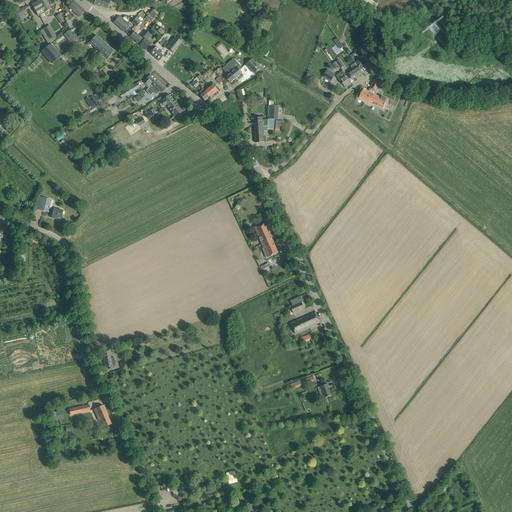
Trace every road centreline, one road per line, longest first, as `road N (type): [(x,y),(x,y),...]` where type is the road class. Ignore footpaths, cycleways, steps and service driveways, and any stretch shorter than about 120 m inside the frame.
road 1 (tertiary): [(413,511),(260,175)]
road 2 (unclassified): [(155,511),(98,370),(67,247),(0,220)]
road 3 (tertiary): [(260,175),(238,139),(81,0)]
road 4 (unclassified): [(260,175),(288,160),(333,105),(376,71)]
